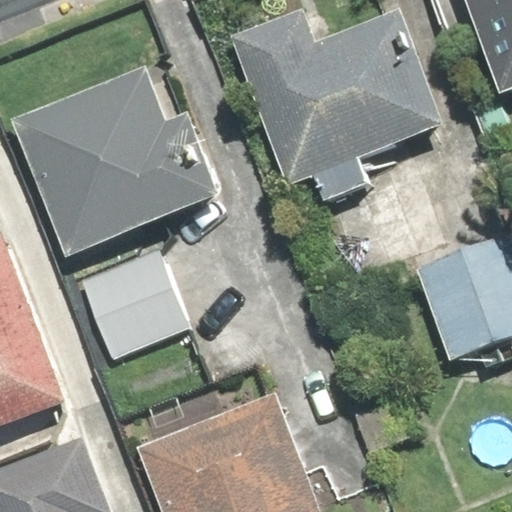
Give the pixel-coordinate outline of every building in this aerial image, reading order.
[(358,0),(307,0),(249,24),(314,183),(477,118),(428,0),(397,0),(364,13),(358,0)] [(511,0),(478,0),(511,83),(511,0)] [(158,62),(25,112),(78,252),(236,193),(203,108),(179,117),(158,62)] [(0,436),(101,395),(33,228),(0,241),(0,436)] [(511,230),(424,265),(471,383),(511,366),(511,230)] [(169,247),(92,277),(120,350),(198,320),(169,247)] [(351,511),(298,382),(156,440),(185,511),(351,511)] [(403,383),(354,400),(371,452),(421,436),(403,383)] [(0,511),(116,511),(87,437),(0,470),(0,511)]
